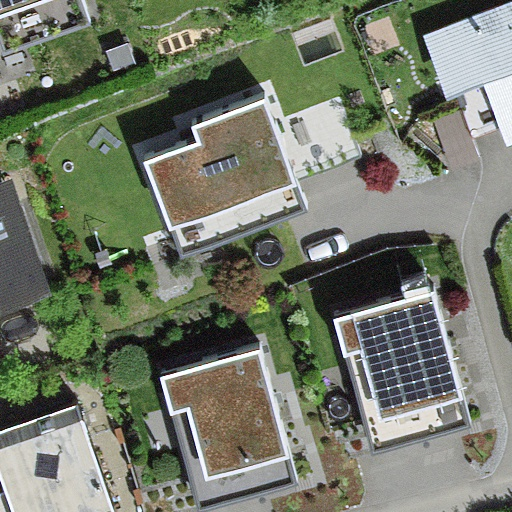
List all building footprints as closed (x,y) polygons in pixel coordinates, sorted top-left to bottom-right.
[(507,128),(511,126),(511,7),(429,40),(467,136),(505,122),(507,128)] [(199,127),(145,147),(181,245),(306,199),(265,87),(194,113),(199,127)] [(10,203),(0,206),(0,295),(38,282),(10,203)] [(437,292),(335,320),(374,454),(472,425),(437,292)] [(262,337),(161,365),(196,489),(297,461),(262,337)] [(0,483),(9,511),(85,511),(109,504),(73,400),(0,425),(0,483)]
